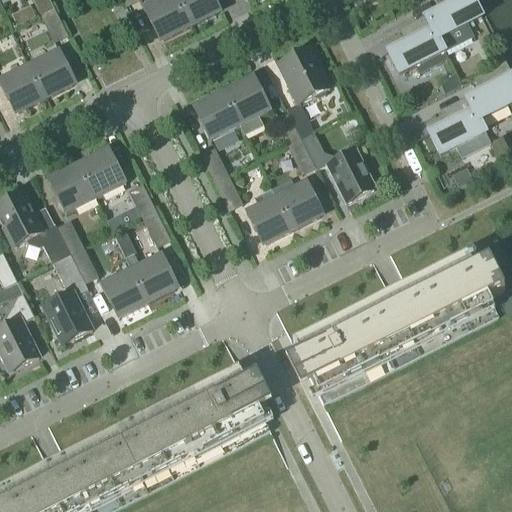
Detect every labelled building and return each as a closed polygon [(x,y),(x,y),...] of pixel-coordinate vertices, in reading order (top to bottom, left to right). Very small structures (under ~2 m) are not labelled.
[(30,0),(40,19),(53,13),(46,0),(30,0)] [(120,0),(126,11),(139,4),(136,0),(120,0)] [(189,30),(173,0),(162,0),(163,2),(142,13),(151,30),(154,28),(162,44),(189,30)] [(208,1),(210,0),(173,0),(189,30),(216,17),(208,1)] [(473,42),(466,28),(481,21),(470,0),(438,0),(444,11),(425,21),(443,57),(444,57),(473,42)] [(54,47),(67,40),(53,13),(40,19),(54,47)] [(447,63),(444,57),(443,57),(425,21),(404,31),(411,44),(387,56),(398,78),(415,70),(418,77),(447,63)] [(64,74),(67,72),(58,55),(28,70),(44,103),(71,89),(64,74)] [(326,95),(329,94),(309,55),(278,70),(297,109),(286,114),(301,145),(314,138),(299,109),(312,102),(317,103),(324,100),(326,95)] [(477,125),(478,124),(511,107),(511,82),(504,67),(479,80),(485,93),(466,102),(477,125)] [(17,116),(44,103),(28,70),(0,83),(0,90),(6,103),(10,101),(17,116)] [(250,84),(223,98),(240,131),(245,141),(264,131),(259,121),(270,116),(261,98),(258,100),(250,84)] [(240,131),(223,98),(196,112),(204,127),(201,129),(209,146),(240,131)] [(490,148),(478,124),(477,125),(466,102),(445,113),(452,125),(428,137),(439,160),(456,151),(461,161),(488,148),(489,149),(490,148)] [(287,152),(300,145),(286,117),(274,124),(287,152)] [(339,163),(323,158),(313,138),(301,145),(316,175),(327,169),(346,207),(373,194),(354,156),(339,163)] [(301,179),(314,173),(300,145),(287,152),(301,179)] [(215,188),(228,182),(214,154),(201,161),(215,188)] [(116,170),(113,172),(105,157),(78,170),(95,203),(125,188),(116,170)] [(64,218),(95,203),(78,170),(51,184),(59,199),(56,201),(64,218)] [(229,216),(241,209),(228,182),(215,188),(229,216)] [(306,186),(294,192),(290,184),(271,194),(292,234),(319,221),(311,205),(314,204),(306,186)] [(142,224),(155,217),(142,190),(129,196),(142,224)] [(265,248),(292,234),(271,194),(254,203),(258,210),(245,217),(253,234),(257,232),(265,248)] [(70,260),(56,233),(54,229),(41,236),(22,198),(13,202),(10,201),(2,205),(1,209),(0,209),(0,227),(12,252),(26,245),(28,248),(39,252),(42,250),(52,269),(52,268),(70,260)] [(156,251),(169,245),(155,217),(142,224),(156,251)] [(70,260),(83,254),(69,226),(56,233),(70,260)] [(125,237),(115,242),(125,263),(134,259),(136,258),(125,237)] [(70,260),(84,287),(97,281),(83,254),(70,260)] [(2,258),(0,258),(0,287),(3,293),(16,286),(2,258)] [(130,273),(147,306),(174,293),(166,277),(169,276),(160,258),(139,269),(134,259),(125,263),(130,273)] [(87,294),(84,287),(70,260),(52,268),(67,298),(60,301),(61,303),(42,312),(60,347),(72,341),(73,343),(91,334),(74,300),(87,294)] [(489,263),(473,272),(467,261),(292,349),(322,409),(323,409),(498,321),(488,302),(504,294),(489,263)] [(120,320),(147,306),(130,273),(100,289),(108,306),(112,304),(120,320)] [(21,328),(34,322),(22,298),(16,301),(5,324),(9,331),(0,335),(0,356),(9,375),(38,361),(21,328)] [(0,511),(116,511),(269,435),(240,376),(0,496),(0,511)]
